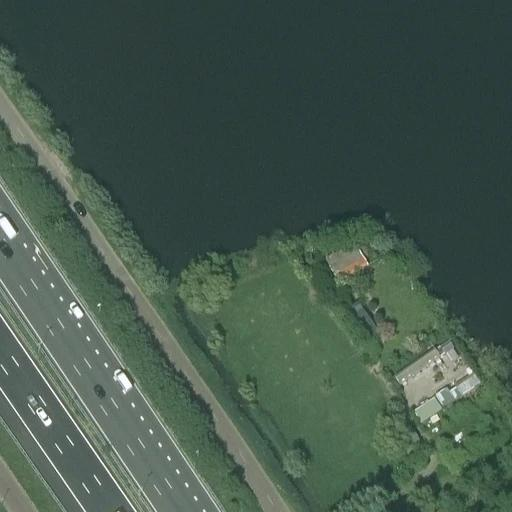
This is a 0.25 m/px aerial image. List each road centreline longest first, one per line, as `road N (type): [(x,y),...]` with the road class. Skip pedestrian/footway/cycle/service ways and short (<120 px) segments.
road 1 (tertiary): [(271,511),(0,108)]
road 2 (motorway): [(180,511),(0,245)]
road 3 (motorway): [(0,352),(110,511)]
